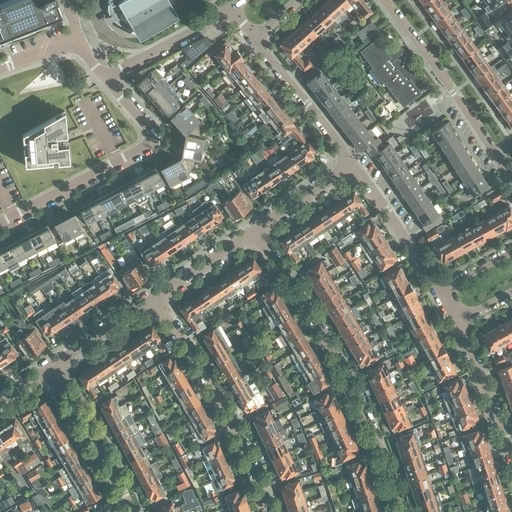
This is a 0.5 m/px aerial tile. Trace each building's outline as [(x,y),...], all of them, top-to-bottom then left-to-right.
[(52,18),(61,15),(56,1),(57,0),(56,0),(7,0),(0,3),(0,39),(4,38),(5,39),(5,38),(4,37),(10,34),(11,36),(10,37),(10,38),(10,39),(10,40),(11,40),(12,41),(12,40),(15,40),(20,39),(23,38),(27,36),(32,35),(36,32),(40,30),(41,29),(42,29),(42,28),(42,27),(42,26),(41,25),(40,25),(39,23),(46,21),(48,20),(48,22),(53,20),(52,18)] [(120,25),(123,26),(125,27),(128,27),(129,27),(132,27),(139,39),(178,17),(171,5),(172,1),(171,0),(108,0),(109,2),(108,4),(108,5),(108,7),(108,8),(108,9),(108,10),(108,11),(108,12),(109,13),(110,15),(111,17),(112,18),(113,20),(115,21),(117,23),(119,24),(120,25)] [(321,7),(333,21),(336,23),(345,15),(330,0),(329,0),(327,3),(326,2),(321,7)] [(346,10),(350,5),(345,0),(330,0),(345,15),(348,12),(346,10)] [(345,0),(350,5),(355,1),(362,10),(367,6),(361,0),(345,0)] [(441,0),(428,0),(422,4),(423,5),(422,6),(424,9),(426,9),(429,13),(443,3),(441,0)] [(503,0),(483,0),(480,2),(483,7),(487,12),(496,6),(497,6),(501,3),(501,2),(503,0)] [(443,3),(429,13),(431,16),(431,18),(433,20),(434,21),(435,22),(450,12),(443,3)] [(329,25),(333,21),(321,7),(316,10),(317,11),(313,15),(326,29),(330,26),(329,25)] [(368,8),(360,15),(364,20),(373,13),(368,8)] [(502,32),(504,30),(511,24),(511,9),(508,12),(504,15),(495,22),(502,32)] [(450,12),(435,22),(436,23),(436,24),(437,26),(439,27),(442,31),(456,21),(450,12)] [(476,19),(480,25),(489,18),(485,13),(476,19)] [(309,17),(304,22),(317,36),(322,31),(323,32),(326,29),(313,15),(310,18),(309,17)] [(493,24),(489,18),(480,25),(484,31),(493,24)] [(447,38),(448,40),(462,29),(456,21),(442,31),(444,34),(444,35),(446,39),(447,38)] [(312,40),(317,36),(304,22),(300,25),(301,26),(296,30),(309,45),(313,41),(312,40)] [(363,40),(370,35),(377,30),(371,22),(357,32),(363,40)] [(452,45),(455,49),(469,38),(462,29),(448,40),(449,40),(448,41),(451,45),(452,45)] [(292,32),(287,37),(300,51),(305,46),(306,48),(309,45),(296,30),(293,33),(292,32)] [(206,37),(184,49),(190,56),(180,65),(183,68),(211,45),(207,40),(207,39),(206,37)] [(287,37),(286,37),(283,41),(284,42),(279,46),(283,51),(285,50),(291,58),(291,57),(304,72),(313,64),(308,59),(304,63),(296,54),(300,51),(287,37)] [(460,56),(462,59),(476,48),(472,42),(474,41),(471,37),(469,38),(455,49),(457,52),(457,53),(460,57),(460,56)] [(220,64),(235,52),(232,49),(232,47),(230,45),(229,45),(226,41),(215,50),(216,52),(213,55),(217,60),(214,63),(218,67),(221,65),(220,64)] [(381,83),(384,81),(407,63),(410,61),(400,48),(395,52),(391,47),(392,46),(392,45),(385,52),(376,41),(362,52),(375,68),(371,71),(372,71),(381,83),(380,83),(381,83)] [(498,49),(502,54),(511,48),(507,42),(498,49)] [(470,69),(486,57),(482,52),(480,54),(476,48),(462,59),(463,61),(466,66),(467,65),(470,69)] [(511,56),(511,48),(502,54),(506,60),(511,56)] [(243,59),(238,52),(237,51),(235,52),(220,64),(221,65),(224,68),(221,71),(224,75),(233,68),(233,67),(237,64),(238,65),(242,62),(241,61),(243,59)] [(473,77),(475,77),(476,78),(490,68),(486,63),(489,61),(486,57),(470,69),(472,72),(472,74),(473,77)] [(231,83),(234,80),(248,69),(245,64),(244,65),(242,62),(238,65),(237,64),(233,67),(233,68),(224,75),(231,83)] [(418,90),(424,85),(407,63),(384,81),(394,92),(393,93),(403,105),(420,93),(418,90)] [(312,68),(313,69),(303,77),(307,82),(306,82),(313,91),(327,80),(333,76),(328,70),(326,69),(323,69),(322,69),(317,64),(312,68)] [(499,75),(504,71),(509,68),(506,64),(496,71),(492,66),(490,68),(476,78),(476,79),(476,80),(478,83),(480,83),(482,87),(499,75)] [(353,74),(358,70),(354,65),(349,69),(353,74)] [(139,88),(143,93),(158,80),(151,72),(149,73),(146,69),(133,76),(134,76),(139,82),(138,83),(141,87),(139,88)] [(234,80),(241,88),(245,84),(249,80),(250,81),(255,78),(251,73),(252,73),(248,69),(234,80)] [(362,75),(358,70),(353,74),(357,79),(362,75)] [(488,95),(489,95),(503,85),(499,80),(501,78),(499,75),(482,87),(485,90),(485,92),(487,95),(488,95)] [(162,77),(158,80),(143,93),(148,98),(149,97),(152,100),(169,85),(162,77)] [(245,84),(241,88),(248,96),(262,85),(258,81),(255,78),(250,81),(249,80),(245,84)] [(313,91),(320,100),(334,89),(339,85),(336,81),(331,85),(327,80),(313,91)] [(366,91),(371,87),(367,83),(362,86),(366,91)] [(177,93),(169,85),(152,100),(155,103),(154,105),(158,109),(177,93)] [(248,96),(255,104),(259,100),(263,96),(264,98),(268,94),(264,89),(265,89),(262,85),(248,96)] [(510,95),(503,85),(489,95),(489,97),(492,102),(493,101),(496,105),(510,95)] [(374,92),(371,87),(366,91),(370,96),(374,92)] [(216,95),(209,88),(206,91),(212,98),(216,95)] [(334,89),(320,100),(326,108),(341,97),(334,89)] [(184,101),(177,93),(158,109),(162,114),(163,113),(167,117),(184,101)] [(257,116),(259,115),(275,101),(272,97),(271,97),(268,94),(264,98),(263,96),(259,100),(255,104),(250,108),(257,116)] [(345,94),(341,97),(326,108),(333,117),(347,106),(351,103),(345,94)] [(221,95),(215,101),(219,106),(225,100),(221,95)] [(501,113),(502,114),(511,106),(511,98),(510,95),(496,105),(498,108),(497,109),(500,114),(501,113)] [(225,100),(219,106),(224,112),(230,106),(225,100)] [(207,101),(203,104),(208,110),(212,107),(207,101)] [(276,113),(281,110),(278,106),(279,105),(275,101),(259,115),(265,122),(268,120),(272,116),(271,116),(275,112),(276,113)] [(173,122),(177,127),(192,113),(185,105),(171,117),(174,121),(173,122)] [(333,117),(340,125),(354,114),(347,106),(333,117)] [(505,119),(508,122),(511,119),(511,106),(502,114),(502,116),(504,119),(505,119)] [(272,116),(268,120),(275,128),(289,117),(285,113),(284,114),(281,110),(276,113),(275,112),(271,116),(272,116)] [(67,136),(67,134),(65,111),(22,135),(25,166),(36,165),(69,162),(68,145),(60,146),(59,136),(67,136)] [(200,122),(192,113),(177,127),(181,131),(183,130),(186,135),(200,131),(198,123),(200,122)] [(340,125),(346,134),(361,123),(354,114),(340,125)] [(278,140),(291,130),(295,126),(291,122),(292,121),(289,117),(275,128),(278,133),(275,135),(278,140)] [(438,141),(453,132),(446,122),(444,123),(442,120),(429,128),(438,141)] [(367,131),(361,123),(346,134),(353,142),(367,131)] [(299,147),(308,161),(313,158),(312,157),(316,155),(298,128),(297,129),(295,126),(291,130),(293,132),(289,135),(294,142),(298,139),(302,145),(299,147)] [(238,133),(233,127),(229,130),(235,136),(238,133)] [(242,132),(244,135),(247,138),(252,134),(246,128),(242,132)] [(381,142),(380,141),(377,137),(370,129),(367,131),(353,142),(360,151),(365,147),(367,150),(371,146),(375,147),(381,142)] [(183,140),(182,146),(202,150),(205,139),(203,139),(200,131),(186,135),(185,141),(183,140)] [(444,150),(459,141),(453,132),(438,141),(444,150)] [(444,150),(449,159),(465,150),(459,141),(444,150)] [(381,162),(395,152),(389,143),(384,147),(382,144),(381,142),(375,147),(371,146),(367,150),(371,156),(374,153),(381,162)] [(270,146),(274,151),(278,147),(275,143),(270,146)] [(289,153),(298,167),(303,164),(303,165),(308,161),(299,147),(298,147),(296,143),(287,149),(289,153)] [(200,161),(202,150),(182,146),(181,152),(183,153),(182,159),(194,167),(198,161),(200,161)] [(270,146),(268,148),(264,151),(262,152),(266,157),(274,151),(270,146)] [(471,159),(465,150),(449,159),(455,169),(471,159)] [(381,162),(387,171),(401,161),(395,152),(381,162)] [(289,153),(280,159),(290,174),(294,171),(294,170),(298,167),(289,153)] [(176,160),(170,163),(180,181),(190,175),(189,174),(194,167),(182,159),(177,161),(176,160)] [(280,159),(271,166),(280,179),(284,176),(285,177),(290,174),(280,159)] [(455,169),(461,178),(476,168),(471,159),(455,169)] [(401,161),(387,171),(393,180),(408,170),(401,161)] [(170,186),(180,181),(170,163),(165,165),(165,167),(161,170),(170,186)] [(262,172),(271,186),(275,183),(275,182),(280,179),(271,166),(262,172)] [(145,172),(154,189),(164,184),(156,168),(152,171),(151,169),(145,172)] [(427,177),(430,181),(435,178),(429,168),(425,171),(429,176),(427,177)] [(476,168),(461,178),(467,187),(482,177),(476,168)] [(213,174),(216,178),(222,173),(219,169),(213,174)] [(254,170),(250,173),(262,191),(266,189),(271,186),(262,172),(257,175),(254,170)] [(393,180),(399,189),(414,179),(408,170),(393,180)] [(231,175),(231,174),(229,171),(224,175),(218,179),(226,191),(242,214),(251,208),(240,191),(235,195),(231,189),(233,187),(231,184),(235,181),(231,175)] [(145,194),(154,189),(145,172),(140,175),(141,176),(137,179),(145,194)] [(259,193),(262,191),(250,173),(241,180),(243,183),(242,183),(252,198),(255,196),(255,197),(260,194),(259,193)] [(494,183),(490,185),(488,186),(482,177),(467,187),(465,189),(471,198),(484,190),(487,195),(497,188),(494,183)] [(438,189),(441,186),(435,178),(430,181),(432,185),(434,184),(438,189)] [(145,194),(137,179),(133,181),(132,179),(126,182),(135,199),(145,194)] [(206,188),(214,199),(217,202),(220,200),(233,220),(242,214),(226,191),(218,179),(206,188)] [(399,189),(405,198),(420,187),(414,179),(399,189)] [(117,189),(126,204),(135,199),(126,182),(121,185),(122,186),(117,189)] [(190,188),(193,192),(199,188),(197,184),(190,188)] [(426,196),(420,187),(405,198),(411,207),(426,196)] [(116,209),(126,204),(117,189),(113,191),(112,189),(107,192),(116,209)] [(491,202),(502,196),(499,190),(489,197),(491,202)] [(107,214),(116,209),(107,192),(101,195),(102,197),(98,199),(107,214)] [(345,198),(344,198),(353,212),(358,208),(364,217),(368,214),(353,193),(349,195),(347,195),(345,197),(345,198)] [(411,207),(417,215),(432,205),(426,196),(411,207)] [(340,201),(336,204),(339,208),(337,210),(339,214),(340,213),(344,218),(353,212),(344,198),(342,198),(340,200),(340,201)] [(107,214),(98,199),(94,201),(93,199),(88,202),(97,219),(107,214)] [(205,209),(214,223),(223,217),(214,204),(217,202),(214,199),(211,201),(211,200),(209,201),(205,202),(205,201),(201,203),(202,206),(205,209)] [(487,205),(484,200),(478,203),(480,207),(481,209),(487,205)] [(87,225),(97,219),(88,202),(82,205),(83,207),(79,209),(81,213),(87,225)] [(347,222),(344,218),(340,213),(339,214),(337,210),(339,208),(336,204),(330,207),(329,207),(327,209),(326,210),(335,224),(340,221),(343,225),(347,222)] [(432,205),(417,215),(424,225),(422,226),(425,231),(436,225),(444,220),(440,215),(439,215),(432,205)] [(509,228),(509,229),(511,227),(511,212),(508,205),(497,211),(497,213),(507,229),(509,228)] [(205,209),(202,206),(197,209),(199,212),(195,215),(206,230),(210,227),(210,226),(214,223),(205,209)] [(322,214),(316,217),(319,221),(321,220),(324,224),(322,225),(326,230),(335,224),(326,210),(325,211),(324,210),(322,212),(322,214)] [(457,214),(460,219),(465,215),(462,210),(457,214)] [(87,225),(81,213),(75,216),(75,215),(70,217),(69,215),(64,218),(73,236),(83,231),(81,227),(87,224),(87,225)] [(143,213),(133,218),(136,223),(145,218),(143,213)] [(491,214),(486,217),(495,234),(501,231),(502,231),(506,229),(506,230),(507,229),(497,213),(492,216),(491,214)] [(195,215),(186,221),(196,235),(200,233),(201,234),(206,230),(195,215)] [(331,238),(326,230),(322,225),(324,224),(321,220),(319,221),(316,217),(312,220),(311,219),(309,221),(309,222),(308,223),(317,236),(322,233),(330,245),(334,242),(331,238)] [(476,225),(485,241),(490,238),(490,237),(495,234),(486,217),(481,220),(482,222),(476,225)] [(73,236),(64,218),(58,221),(59,223),(55,225),(55,227),(50,230),(56,241),(55,241),(61,238),(63,242),(73,236)] [(126,228),(136,223),(133,218),(123,223),(126,228)] [(196,235),(186,221),(177,227),(187,243),(192,240),(191,239),(196,235)] [(363,241),(378,231),(377,230),(378,229),(376,225),(374,225),(372,222),(355,232),(358,237),(360,236),(363,241)] [(116,233),(120,230),(126,228),(123,223),(114,228),(116,233)] [(174,223),(165,229),(178,248),(182,245),(182,246),(187,243),(177,227),(174,223)] [(308,242),(317,236),(308,223),(306,223),(303,224),(303,226),(298,229),(301,233),(303,232),(305,237),(304,237),(308,242)] [(147,224),(138,229),(141,235),(144,233),(145,235),(151,231),(147,224)] [(445,230),(444,228),(442,225),(437,228),(440,233),(445,230)] [(470,226),(465,228),(474,245),(480,242),(481,243),(485,241),(476,225),(471,228),(470,226)] [(43,228),(42,226),(36,229),(46,246),(56,241),(50,230),(47,226),(43,228)] [(141,235),(138,229),(137,228),(130,232),(133,237),(139,233),(141,235)] [(462,232),(455,236),(464,252),(469,250),(469,248),(474,245),(465,228),(461,231),(462,232)] [(32,234),(28,236),(36,252),(39,256),(48,251),(46,246),(36,229),(31,232),(32,234)] [(158,240),(169,255),(173,252),(173,251),(178,248),(165,229),(155,235),(158,240)] [(290,235),(298,248),(304,245),(313,257),(316,255),(313,251),(308,242),(304,237),(305,237),(303,232),(301,233),(298,229),(294,232),(292,232),(290,233),(290,235)] [(435,229),(426,235),(429,241),(433,246),(443,240),(440,235),(439,235),(435,229)] [(365,253),(369,250),(384,240),(384,238),(382,235),(380,234),(378,231),(363,241),(359,243),(365,253)] [(134,239),(133,237),(130,232),(125,235),(130,241),(134,239)] [(115,246),(125,239),(122,233),(119,235),(120,236),(112,241),(115,246)] [(341,240),(343,243),(353,237),(350,233),(341,240)] [(290,235),(289,235),(289,236),(287,235),(285,236),(285,238),(280,241),(289,255),(289,254),(295,263),(299,260),(297,255),(298,248),(290,235)] [(17,239),(27,257),(36,252),(28,236),(24,238),(23,236),(17,239)] [(452,257),(454,256),(458,254),(460,254),(464,252),(455,236),(449,239),(448,237),(443,240),(452,257)] [(9,246),(17,262),(27,257),(17,239),(12,242),(13,244),(9,246)] [(149,245),(159,260),(163,258),(164,258),(169,255),(158,240),(149,245)] [(374,260),(375,259),(390,249),(388,246),(389,245),(386,241),(385,241),(384,240),(369,250),(373,255),(371,256),(374,260)] [(443,240),(433,246),(440,260),(442,259),(444,262),(452,257),(443,240)] [(98,246),(110,265),(115,262),(103,243),(98,246)] [(159,260),(149,245),(145,248),(143,245),(138,249),(140,251),(140,252),(150,267),(159,260)] [(17,262),(9,246),(5,248),(4,246),(0,248),(0,252),(7,267),(10,271),(19,266),(17,262)] [(330,257),(336,266),(345,260),(335,246),(325,254),(328,259),(330,257)] [(378,266),(380,270),(397,259),(394,255),(395,254),(392,251),(391,251),(390,249),(375,259),(379,265),(378,266)] [(434,256),(430,249),(425,252),(428,257),(429,257),(430,259),(434,256)] [(86,256),(90,262),(101,255),(99,252),(96,250),(86,256)] [(352,262),(356,259),(354,255),(352,256),(348,251),(343,254),(347,260),(348,258),(351,262),(352,262)] [(77,263),(81,268),(87,263),(83,258),(77,263)] [(262,273),(253,259),(251,261),(250,260),(244,264),(244,266),(253,279),(258,276),(265,286),(265,285),(266,287),(269,284),(268,282),(269,282),(262,273)] [(351,262),(356,271),(361,267),(356,259),(352,262),(351,262)] [(306,276),(309,282),(327,271),(323,266),(326,265),(323,260),(305,271),(307,275),(306,276)] [(71,274),(79,268),(74,261),(66,267),(71,274)] [(132,262),(127,265),(139,284),(149,277),(139,263),(135,266),(132,262)] [(139,284),(127,265),(121,268),(118,271),(121,275),(120,275),(130,290),(139,284)] [(239,269),(235,272),(238,276),(237,277),(239,281),(240,280),(243,285),(253,279),(244,266),(243,266),(242,266),(239,268),(239,269)] [(59,276),(61,278),(68,274),(64,267),(56,271),(59,276)] [(363,267),(357,271),(361,278),(367,274),(363,267)] [(405,279),(405,278),(403,275),(404,273),(402,270),(400,270),(399,268),(382,277),(387,288),(405,279)] [(111,293),(120,287),(110,272),(108,269),(102,272),(99,275),(111,293)] [(59,276),(56,271),(46,276),(50,282),(59,276)] [(316,290),(332,281),(329,276),(330,275),(328,271),(327,271),(309,282),(310,282),(311,282),(313,285),(312,287),(314,290),(316,290)] [(238,276),(235,272),(231,275),(229,274),(226,276),(226,278),(225,278),(234,291),(243,285),(240,280),(239,281),(237,277),(238,276)] [(90,281),(93,285),(103,300),(107,296),(111,293),(99,275),(90,281)] [(50,282),(46,276),(36,281),(41,288),(50,282)] [(225,297),(234,291),(225,278),(225,279),(223,278),(221,280),(221,281),(215,285),(218,289),(220,288),(222,292),(225,297)] [(406,281),(405,279),(387,288),(389,292),(387,293),(390,300),(395,298),(412,288),(411,287),(412,285),(410,282),(409,282),(408,280),(406,281)] [(322,300),(338,290),(335,285),(336,284),(334,280),(332,281),(316,290),(317,292),(316,294),(318,297),(320,297),(322,300)] [(36,281),(26,286),(32,294),(41,288),(36,281)] [(93,305),(97,302),(98,303),(103,300),(93,285),(87,289),(85,286),(81,288),(93,305)] [(208,290),(207,290),(216,303),(225,297),(222,292),(220,288),(218,289),(215,285),(212,287),(210,287),(208,288),(208,290)] [(71,293),(74,298),(84,312),(89,309),(88,308),(93,305),(81,288),(80,287),(71,293)] [(262,299),(266,305),(280,297),(279,297),(280,295),(278,293),(277,292),(274,288),(271,290),(259,297),(261,300),(262,299)] [(394,311),(400,308),(416,299),(415,297),(416,296),(415,295),(416,293),(415,290),(413,290),(412,288),(395,298),(398,303),(392,307),(394,311)] [(203,294),(198,297),(201,301),(203,300),(205,304),(204,305),(207,310),(216,303),(207,290),(207,291),(205,290),(203,292),(203,294)] [(325,309),(327,309),(343,299),(338,290),(322,300),(324,304),(323,305),(325,309)] [(198,316),(207,310),(204,305),(205,304),(203,300),(201,301),(198,297),(194,299),(192,299),(190,301),(190,302),(189,303),(198,316)] [(262,308),(267,317),(277,311),(277,312),(282,310),(281,308),(284,306),(282,302),(283,300),(282,298),(280,298),(280,297),(266,305),(262,308)] [(74,298),(65,304),(74,317),(78,314),(79,315),(84,312),(74,298)] [(349,304),(347,305),(343,299),(327,309),(328,311),(327,312),(329,315),(331,316),(333,318),(350,308),(349,304)] [(402,312),(406,318),(421,310),(421,308),(421,307),(420,303),(418,303),(416,299),(400,308),(402,312)] [(18,301),(14,305),(21,316),(23,314),(26,318),(29,316),(24,308),(23,309),(18,301)] [(54,308),(66,324),(70,321),(70,320),(74,317),(65,304),(64,301),(54,308)] [(184,306),(180,309),(189,322),(190,322),(197,333),(206,327),(202,321),(198,324),(194,319),(198,316),(189,303),(188,302),(184,305),(184,306)] [(24,308),(29,316),(34,312),(29,304),(24,308)] [(270,322),(274,319),(277,325),(291,316),(291,314),(290,312),(288,311),(284,306),(281,308),(282,310),(277,312),(277,311),(267,317),(270,322)] [(45,313),(46,315),(56,330),(60,327),(61,328),(66,324),(54,308),(45,313)] [(338,327),(338,328),(354,318),(351,313),(353,312),(350,308),(333,318),(335,322),(334,324),(336,327),(338,327)] [(33,315),(35,318),(37,321),(47,336),(56,330),(46,315),(45,313),(42,309),(33,315)] [(423,313),(421,310),(406,318),(407,322),(411,328),(427,320),(426,319),(427,317),(425,313),(423,313)] [(390,314),(382,317),(385,322),(392,319),(390,314)] [(283,334),(288,330),(289,331),(293,329),(292,327),(296,324),(294,321),(295,319),(293,317),(291,317),(291,316),(277,325),(283,334)] [(19,317),(14,320),(37,352),(46,346),(34,329),(30,323),(27,325),(23,319),(21,320),(19,317)] [(360,328),(355,318),(354,318),(338,328),(339,329),(338,331),(340,334),(342,334),(344,337),(360,328)] [(383,327),(378,318),(373,320),(374,320),(365,325),(368,330),(374,326),(377,330),(383,327)] [(511,318),(507,321),(506,321),(502,324),(510,340),(511,338),(511,318)] [(0,320),(0,324),(2,327),(5,332),(9,330),(6,325),(5,325),(2,319),(0,320)] [(250,319),(245,322),(249,328),(254,325),(250,319)] [(37,352),(14,320),(10,322),(16,331),(15,331),(19,337),(20,336),(21,338),(16,341),(27,358),(37,352)] [(403,345),(416,339),(432,330),(430,326),(431,325),(429,321),(427,321),(427,320),(411,328),(414,335),(401,342),(403,345)] [(288,343),(302,335),(303,333),(302,331),(299,330),(296,324),(292,327),(293,329),(289,331),(288,330),(283,334),(278,337),(283,346),(288,343)] [(510,340),(502,324),(498,326),(498,327),(492,330),(500,345),(501,347),(506,345),(505,343),(510,340)] [(360,328),(344,337),(346,341),(346,343),(348,346),(349,346),(366,337),(363,332),(368,330),(365,325),(360,328)] [(397,336),(391,325),(386,328),(391,339),(397,336)] [(207,346),(225,336),(220,326),(205,335),(202,337),(205,341),(204,342),(206,345),(207,346)] [(143,334),(151,347),(157,343),(163,352),(167,350),(152,327),(147,330),(146,330),(144,332),(143,333),(143,334)] [(421,349),(438,340),(436,336),(436,335),(434,331),(433,331),(432,330),(416,339),(419,345),(414,347),(414,348),(402,355),(404,358),(411,354),(421,349)] [(500,345),(492,330),(483,335),(485,338),(483,339),(490,353),(495,350),(494,349),(500,345)] [(138,337),(134,340),(137,344),(135,345),(138,349),(139,348),(142,353),(151,347),(143,334),(142,334),(141,334),(139,335),(138,337)] [(302,335),(288,343),(294,352),(299,349),(300,350),(304,347),(303,346),(307,343),(306,340),(306,338),(305,336),(303,336),(302,335)] [(210,351),(213,355),(217,352),(218,354),(222,351),(222,350),(227,347),(231,345),(225,336),(207,346),(208,347),(207,348),(209,351),(210,351)] [(369,343),(366,337),(349,346),(350,348),(349,350),(351,353),(354,353),(355,356),(374,345),(376,344),(374,340),(369,343)] [(0,349),(8,362),(17,355),(8,341),(7,341),(5,338),(0,341),(0,349)] [(125,346),(133,359),(142,353),(139,348),(138,349),(135,345),(137,344),(134,340),(129,343),(128,342),(126,344),(125,346)] [(253,344),(251,340),(244,344),(246,348),(253,344)] [(427,359),(445,350),(444,349),(445,347),(443,344),(441,343),(441,342),(439,343),(438,340),(421,349),(424,353),(427,359)] [(299,349),(294,352),(290,355),(296,364),(314,354),(313,353),(314,352),(312,349),(311,349),(307,343),(303,346),(304,347),(300,350),(299,349)] [(358,363),(359,363),(362,366),(380,355),(374,345),(355,356),(354,357),(355,357),(358,363)] [(124,365),(133,359),(125,346),(124,347),(122,346),(120,347),(120,349),(115,353),(117,356),(119,355),(122,359),(121,360),(124,365)] [(218,365),(219,365),(232,357),(227,347),(222,350),(222,351),(218,354),(217,352),(213,355),(216,360),(215,362),(216,364),(218,365)] [(395,352),(392,347),(384,351),(386,356),(395,352)] [(0,349),(0,368),(5,365),(4,364),(8,362),(0,349)] [(422,375),(431,370),(449,361),(448,359),(449,359),(448,357),(449,355),(447,351),(445,351),(445,350),(427,359),(431,366),(429,367),(421,372),(422,375)] [(107,358),(115,371),(124,365),(121,360),(122,359),(119,355),(117,356),(115,353),(111,355),(109,355),(107,356),(107,358)] [(314,354),(296,364),(300,370),(302,373),(310,368),(311,369),(315,366),(314,365),(319,362),(317,359),(317,357),(316,355),(314,354)] [(413,362),(409,355),(404,358),(407,365),(413,362)] [(502,355),(493,359),(497,366),(505,362),(502,355)] [(221,370),(224,375),(229,372),(228,371),(232,368),(233,369),(238,366),(232,357),(219,365),(218,367),(220,370),(221,370)] [(102,372),(106,378),(115,371),(107,358),(106,359),(104,358),(102,360),(102,362),(97,365),(99,369),(101,367),(104,371),(102,372)] [(164,374),(178,366),(177,366),(178,364),(176,362),(175,362),(172,358),(169,359),(158,365),(164,374)] [(390,373),(385,363),(384,361),(378,364),(379,365),(366,372),(367,375),(366,376),(368,380),(370,380),(370,382),(390,373)] [(451,365),(449,361),(431,370),(434,376),(435,375),(438,381),(455,372),(454,371),(455,369),(453,365),(451,365)] [(302,373),(308,383),(325,373),(325,372),(325,371),(324,368),(322,368),(319,362),(314,365),(315,366),(311,369),(310,368),(302,373)] [(276,363),(271,366),(276,375),(282,372),(276,363)] [(511,364),(498,370),(498,371),(498,373),(499,376),(500,376),(502,381),(511,377),(511,364)] [(89,370),(88,371),(97,383),(106,378),(102,372),(104,371),(101,367),(99,369),(97,365),(93,368),(91,367),(89,368),(89,370)] [(164,374),(169,383),(175,380),(175,381),(180,378),(178,377),(182,374),(180,371),(181,370),(180,367),(178,367),(178,366),(164,374)] [(229,384),(230,384),(243,376),(238,366),(233,369),(232,368),(228,371),(229,372),(224,375),(227,379),(226,381),(228,383),(229,384)] [(91,387),(97,383),(88,371),(87,371),(86,371),(83,372),(83,374),(79,377),(94,398),(97,396),(91,387)] [(286,379),(282,372),(277,376),(280,382),(286,379)] [(374,390),(375,392),(393,383),(396,382),(392,372),(390,373),(370,382),(372,385),(371,387),(372,390),(374,390)] [(308,383),(313,393),(314,395),(319,392),(318,390),(328,384),(327,383),(331,381),(328,377),(328,376),(327,374),(325,373),(308,383)] [(172,388),(175,393),(189,385),(189,383),(188,381),(186,380),(182,374),(178,377),(180,378),(175,381),(175,380),(169,383),(166,385),(169,390),(172,388)] [(233,389),(235,394),(240,391),(240,390),(244,387),(244,388),(248,385),(243,376),(230,384),(229,386),(231,389),(233,389)] [(511,377),(502,381),(502,382),(501,383),(502,386),(504,387),(505,391),(511,388),(511,377)] [(444,399),(447,398),(465,390),(465,389),(466,388),(464,384),(462,384),(460,379),(442,387),(444,392),(441,393),(444,399)] [(288,382),(282,385),(288,395),(294,391),(288,382)] [(267,388),(274,400),(283,394),(276,383),(267,388)] [(401,386),(396,389),(393,383),(375,392),(374,394),(376,397),(378,398),(379,401),(398,393),(403,391),(401,386)] [(432,383),(423,388),(424,391),(434,386),(432,383)] [(119,398),(129,391),(125,384),(115,391),(119,398)] [(141,387),(146,397),(151,394),(146,385),(141,387)] [(189,385),(175,393),(180,402),(186,399),(186,400),(191,397),(190,396),(193,393),(192,391),(192,389),(191,386),(189,386),(189,385)] [(240,403),(241,403),(254,395),(248,385),(244,388),(244,387),(240,390),(240,391),(235,394),(238,398),(237,400),(238,402),(240,403)] [(453,407),(469,400),(469,399),(470,397),(468,394),(467,394),(465,390),(447,398),(449,402),(451,401),(453,407)] [(336,403),(336,402),(335,401),(336,400),(335,397),(333,396),(331,392),(313,400),(315,405),(318,404),(320,410),(336,403)] [(433,403),(428,392),(422,394),(427,405),(433,403)] [(197,400),(193,393),(190,396),(191,397),(186,400),(186,399),(180,402),(177,404),(179,409),(183,407),(186,412),(200,404),(199,404),(201,403),(198,399),(197,400)] [(249,411),(260,405),(264,403),(258,393),(254,395),(241,403),(241,404),(240,405),(242,408),(243,408),(246,412),(249,411)] [(383,410),(383,411),(402,402),(398,393),(379,401),(381,405),(380,406),(382,410),(383,410)] [(151,394),(146,397),(151,406),(156,404),(155,403),(162,400),(159,394),(153,398),(151,394)] [(119,406),(116,402),(118,401),(116,396),(103,402),(103,403),(100,405),(102,409),(102,410),(103,413),(105,413),(105,414),(119,406)] [(274,403),(274,402),(270,405),(273,410),(276,408),(277,410),(288,403),(286,399),(285,398),(284,398),(283,398),(282,398),(274,403)] [(301,402),(299,398),(292,402),(294,406),(301,402)] [(456,418),(458,417),(474,410),(472,406),(473,405),(471,402),(470,401),(469,400),(453,407),(456,413),(454,413),(456,418)] [(29,418),(31,423),(42,417),(41,416),(46,413),(47,415),(51,412),(48,406),(48,405),(47,402),(45,402),(45,401),(31,409),(19,417),(22,422),(29,418)] [(404,401),(402,402),(383,411),(384,412),(383,414),(385,417),(387,417),(388,421),(405,414),(407,413),(409,412),(416,408),(415,406),(413,407),(412,404),(407,407),(404,401)] [(107,419),(110,423),(113,421),(114,423),(118,421),(117,420),(129,413),(130,413),(125,403),(119,406),(105,414),(105,416),(106,418),(107,419)] [(322,414),(325,419),(340,412),(341,410),(339,407),(337,406),(336,403),(320,410),(318,411),(320,415),(322,414)] [(151,406),(157,416),(161,414),(156,404),(151,406)] [(202,417),(206,414),(203,409),(203,407),(202,405),(200,405),(200,404),(186,412),(189,418),(191,421),(197,418),(196,417),(201,415),(202,417)] [(295,408),(298,414),(304,411),(301,405),(295,408)] [(257,428),(258,429),(274,421),(271,415),(272,414),(270,410),(253,418),(255,423),(254,424),(255,428),(257,428)] [(458,423),(460,428),(478,421),(476,417),(477,415),(476,411),(474,411),(474,410),(458,417),(460,422),(458,423)] [(293,411),(287,414),(290,420),(292,425),(298,422),(293,411)] [(39,423),(42,428),(56,420),(56,418),(55,416),(53,415),(51,412),(47,415),(46,413),(41,416),(42,417),(31,423),(33,427),(39,423)] [(325,426),(326,430),(344,422),(343,419),(344,417),(343,414),(341,413),(340,412),(325,419),(327,425),(325,426)] [(134,423),(129,413),(117,420),(118,421),(114,423),(113,421),(110,423),(113,428),(112,430),(113,432),(115,432),(115,433),(134,423)] [(152,414),(147,417),(152,426),(157,423),(152,414)] [(192,434),(193,433),(211,423),(210,423),(211,421),(210,419),(208,419),(206,414),(202,417),(201,415),(196,417),(197,418),(191,421),(187,424),(192,434)] [(408,420),(405,414),(388,421),(389,422),(388,424),(389,427),(391,428),(393,432),(406,426),(407,429),(413,426),(410,419),(408,420)] [(15,420),(5,426),(14,440),(19,437),(21,438),(25,444),(29,441),(20,426),(19,426),(15,420)] [(42,428),(48,438),(53,436),(57,434),(57,432),(62,430),(59,425),(59,423),(58,421),(56,421),(56,420),(42,428)] [(274,421),(258,429),(257,431),(259,435),(260,435),(262,439),(280,430),(278,426),(276,427),(274,421)] [(331,434),(333,439),(349,432),(349,431),(350,430),(348,426),(346,426),(344,422),(326,430),(329,435),(331,434)] [(118,438),(121,444),(124,442),(123,440),(127,438),(127,439),(139,432),(134,423),(115,433),(116,434),(115,435),(116,437),(118,438)] [(202,441),(203,441),(214,435),(213,434),(216,432),(214,428),(214,426),(213,424),(211,424),(211,423),(193,433),(196,440),(202,441)] [(17,444),(14,440),(5,426),(0,429),(0,436),(1,436),(4,441),(3,442),(5,445),(9,450),(17,444)] [(398,449),(399,449),(417,443),(420,442),(415,428),(407,431),(408,434),(395,439),(397,443),(395,445),(396,448),(398,449)] [(64,434),(62,430),(57,432),(57,434),(53,436),(48,438),(53,448),(67,439),(67,437),(66,434),(64,434)] [(280,430),(262,439),(264,443),(263,444),(265,448),(267,448),(267,449),(283,441),(281,435),(282,435),(280,430)] [(463,436),(464,441),(460,442),(462,448),(467,447),(485,441),(485,440),(486,438),(485,434),(483,434),(482,430),(463,436)] [(125,452),(126,452),(139,445),(137,440),(140,437),(142,437),(139,432),(127,439),(127,438),(123,440),(124,442),(121,444),(123,447),(122,449),(123,451),(125,452)] [(336,450),(338,449),(353,442),(352,438),(353,437),(352,434),(350,433),(349,432),(333,439),(336,445),(334,446),(336,450)] [(167,442),(162,433),(155,437),(160,446),(163,445),(167,442)] [(171,433),(167,436),(170,443),(175,440),(171,433)] [(298,435),(300,440),(299,440),(301,445),(307,443),(305,438),(302,433),(298,435)] [(308,438),(312,448),(317,446),(315,440),(316,439),(314,435),(308,438)] [(0,457),(2,460),(3,460),(0,455),(0,453),(4,450),(5,452),(9,450),(5,445),(3,442),(4,441),(1,436),(0,436),(0,457)] [(289,438),(283,441),(267,449),(268,450),(267,451),(268,455),(270,455),(272,459),(294,449),(289,438)] [(53,448),(59,457),(63,454),(64,455),(68,452),(67,451),(72,448),(70,444),(70,443),(69,440),(67,439),(53,448)] [(178,456),(186,451),(180,441),(172,445),(178,456)] [(469,451),(471,457),(489,452),(488,450),(489,449),(488,445),(486,445),(485,441),(467,447),(468,451),(469,451)] [(358,447),(356,443),(354,443),(353,442),(338,449),(341,455),(334,458),(334,466),(336,465),(337,466),(346,462),(345,461),(346,460),(345,458),(358,452),(356,449),(358,447)] [(204,453),(207,459),(221,453),(221,451),(221,450),(220,447),(219,447),(217,443),(214,444),(214,443),(202,449),(201,447),(195,450),(198,456),(204,453)] [(417,443),(399,449),(400,454),(399,455),(400,459),(402,459),(402,460),(421,454),(417,443)] [(442,445),(444,453),(449,452),(450,451),(447,443),(442,445)] [(128,457),(131,463),(134,461),(133,460),(138,457),(138,458),(148,453),(146,449),(142,450),(139,445),(126,452),(126,453),(125,455),(127,457),(128,457)] [(320,452),(317,446),(312,448),(317,458),(323,456),(321,451),(320,452)] [(61,461),(64,466),(78,458),(78,457),(78,456),(77,453),(75,453),(72,448),(67,451),(68,452),(64,455),(63,454),(59,457),(55,459),(58,463),(61,461)] [(272,459),(274,463),(273,465),(274,468),(276,468),(276,469),(298,459),(294,449),(272,459)] [(449,452),(444,453),(448,464),(454,462),(450,452),(449,453),(449,452)] [(470,457),(473,468),(492,462),(492,461),(493,459),(491,455),(490,455),(489,452),(471,457),(470,457)] [(134,461),(131,463),(133,467),(133,469),(134,471),(136,471),(136,472),(150,464),(147,458),(150,457),(148,453),(138,458),(138,457),(133,460),(134,461)] [(207,471),(211,469),(216,467),(215,465),(220,463),(221,465),(226,463),(223,457),(224,455),(223,453),(221,453),(207,459),(209,464),(205,466),(207,471)] [(178,457),(184,468),(190,465),(185,454),(178,457)] [(423,459),(421,454),(402,460),(403,464),(402,465),(403,469),(405,469),(405,470),(422,465),(420,459),(423,459)] [(28,460),(29,462),(32,467),(41,462),(36,455),(28,460)] [(322,457),(317,459),(316,459),(319,465),(325,463),(322,457)] [(16,461),(23,473),(26,471),(19,458),(15,461),(16,461)] [(78,458),(64,466),(58,470),(61,475),(59,476),(62,481),(66,479),(75,473),(75,472),(79,470),(80,472),(85,469),(81,463),(81,461),(80,459),(78,458)] [(298,459),(276,469),(277,470),(276,472),(278,475),(279,475),(281,480),(294,474),(295,476),(300,474),(299,472),(303,470),(298,459)] [(367,472),(367,470),(368,468),(367,465),(365,464),(364,460),(345,466),(347,471),(348,471),(350,476),(350,477),(367,472)] [(20,476),(23,473),(16,461),(12,464),(20,476)] [(472,480),(495,473),(495,471),(496,470),(495,466),(493,465),(492,462),(473,468),(469,469),(472,480)] [(211,469),(216,479),(230,472),(230,471),(231,470),(230,468),(228,468),(226,463),(221,465),(220,463),(215,465),(216,467),(211,469)] [(139,477),(142,482),(144,481),(143,479),(148,477),(155,474),(150,464),(136,472),(136,474),(137,476),(139,477)] [(408,480),(409,480),(425,475),(424,470),(426,469),(424,464),(422,465),(405,470),(407,474),(406,476),(407,479),(408,480)] [(459,472),(457,465),(449,468),(452,474),(459,472)] [(29,480),(39,475),(35,469),(26,475),(29,480)] [(68,483),(73,480),(76,485),(89,477),(89,474),(88,472),(86,472),(85,469),(80,472),(79,470),(75,472),(75,473),(66,479),(68,483)] [(146,490),(146,491),(160,484),(157,479),(162,476),(159,471),(155,474),(148,477),(143,479),(144,481),(142,482),(144,486),(143,488),(144,490),(146,490)] [(189,484),(183,472),(177,475),(181,483),(176,486),(178,490),(189,484)] [(216,479),(211,481),(215,490),(209,493),(210,496),(224,491),(223,488),(232,484),(231,484),(235,482),(233,477),(233,476),(232,474),(231,473),(230,472),(216,479)] [(319,472),(313,474),(315,481),(321,479),(319,472)] [(350,488),(352,487),(353,487),(371,481),(370,480),(372,479),(370,475),(369,475),(367,472),(350,477),(350,476),(347,477),(350,488)] [(481,488),(499,483),(498,481),(499,480),(498,476),(496,476),(495,473),(472,480),(474,484),(479,482),(481,488)] [(428,474),(425,475),(409,480),(410,485),(409,486),(410,490),(412,490),(412,491),(429,486),(427,480),(429,479),(428,474)] [(77,498),(82,495),(86,493),(86,494),(90,491),(89,489),(95,486),(92,482),(93,480),(91,478),(90,477),(89,477),(76,485),(71,488),(77,498)] [(297,481),(293,483),(281,487),(282,491),(281,492),(282,496),(284,496),(284,498),(301,492),(300,487),(302,487),(299,478),(297,479),(297,481)] [(371,481),(353,487),(352,487),(355,497),(374,491),(375,489),(374,486),(372,485),(371,481)] [(327,484),(330,494),(336,492),(333,482),(327,484)] [(480,489),(483,499),(502,493),(501,492),(502,490),(501,487),(500,486),(499,483),(481,488),(480,489)] [(163,490),(160,484),(146,491),(147,492),(146,493),(148,498),(150,497),(151,500),(154,499),(155,499),(166,494),(164,490),(163,490)] [(318,486),(321,496),(326,495),(323,485),(318,486)] [(415,500),(416,501),(432,496),(430,491),(433,490),(431,485),(429,486),(412,491),(413,495),(412,496),(413,500),(415,500)] [(86,493),(82,495),(87,504),(101,496),(100,495),(101,494),(99,492),(97,491),(95,486),(89,489),(90,491),(86,494),(86,493)] [(48,493),(42,487),(35,489),(45,499),(48,493)] [(179,511),(187,509),(199,505),(193,495),(191,489),(181,492),(185,503),(175,507),(174,503),(172,503),(169,503),(169,502),(164,504),(164,505),(155,508),(156,511),(155,511),(179,511)] [(245,495),(243,494),(242,490),(223,496),(225,502),(227,501),(229,507),(246,501),(245,500),(246,499),(245,495)] [(287,507),(288,508),(306,502),(303,491),(301,492),(284,498),(285,501),(284,503),(286,506),(287,507)] [(377,502),(377,501),(377,500),(378,499),(377,495),(375,495),(374,491),(355,497),(352,498),(355,508),(360,507),(360,508),(377,502)] [(340,503),(336,492),(330,494),(334,505),(340,503)] [(462,506),(467,504),(470,503),(467,493),(459,495),(462,506)] [(483,499),(486,509),(505,503),(505,502),(506,501),(505,497),(503,497),(502,493),(483,499)] [(32,497),(34,500),(38,506),(43,500),(37,494),(32,497)] [(434,495),(432,496),(416,501),(417,505),(416,507),(417,510),(419,511),(435,506),(434,501),(436,500),(434,495)] [(10,496),(3,500),(6,507),(14,503),(10,496)] [(217,501),(216,497),(201,502),(203,506),(217,501)] [(28,500),(19,504),(21,511),(33,511),(33,510),(29,502),(28,500)] [(34,500),(29,502),(33,510),(39,508),(38,506),(34,500)] [(246,501),(229,507),(227,507),(228,511),(246,511),(249,511),(249,510),(250,509),(249,505),(247,505),(246,501)] [(311,511),(313,511),(310,505),(308,506),(306,502),(288,508),(289,511),(288,511),(311,511)] [(379,506),(377,502),(360,508),(361,511),(380,511),(381,510),(380,506),(379,506)] [(484,511),(508,511),(509,511),(508,507),(506,507),(505,503),(486,509),(484,510),(484,511)]
